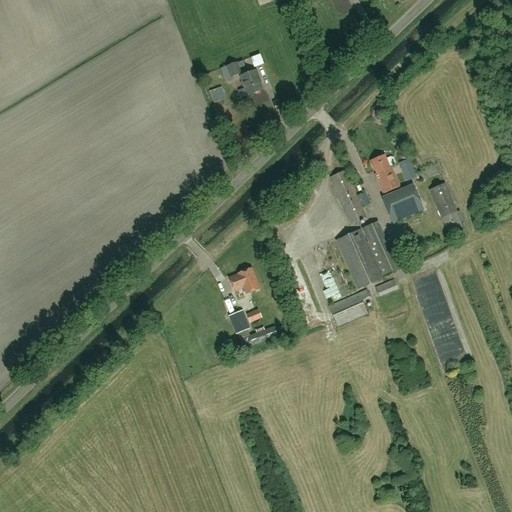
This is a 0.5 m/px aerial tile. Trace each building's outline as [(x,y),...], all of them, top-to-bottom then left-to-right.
[(226,66),(231,77),(240,73),(235,62),(226,66)] [(258,77),(255,69),(239,75),(247,96),(262,90),(257,77),(258,77)] [(390,168),(389,166),(394,164),(394,162),(393,158),(390,157),(386,159),(383,154),(370,160),(376,174),(375,175),(382,193),(399,186),(391,167),(390,168)] [(407,159),(399,162),(406,180),(415,177),(407,159)] [(356,196),(344,171),(330,177),(350,223),(365,216),(361,207),(356,196)] [(444,183),(429,190),(441,218),(442,218),(450,237),(463,231),(459,221),(463,220),(459,211),(456,212),(444,183)] [(407,191),(416,214),(424,211),(415,188),(407,191)] [(369,203),(364,192),(357,196),(362,206),(369,203)] [(382,278),(360,229),(335,240),(357,289),(382,278)] [(237,273),(238,275),(229,278),(233,290),(243,287),(245,294),(259,289),(251,268),(237,273)] [(375,288),(377,292),(379,297),(397,289),(393,280),(375,288)] [(343,297),(336,284),(327,289),(333,302),(343,297)] [(302,301),(314,297),(311,289),(300,293),(302,301)] [(371,300),(366,290),(328,306),(336,327),(367,313),(363,304),(371,300)] [(252,321),(264,316),(260,308),(248,313),(252,321)] [(236,334),(249,328),(241,310),(228,316),(236,334)] [(240,339),(243,348),(277,336),(274,327),(240,339)]
